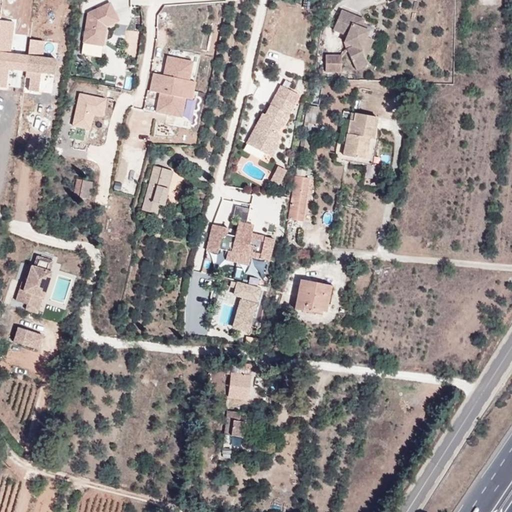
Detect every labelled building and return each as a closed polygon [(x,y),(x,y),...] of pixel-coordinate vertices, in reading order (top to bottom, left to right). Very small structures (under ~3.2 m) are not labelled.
[(118,21),(109,2),(87,12),(82,42),(104,46),(105,27),(118,21)] [(359,11),(336,2),(329,21),(343,27),(341,34),(347,36),(342,40),(346,50),(351,62),(364,57),(360,48),(356,40),(361,29),(363,23),(355,19),(359,11)] [(57,59),(13,55),(17,22),(0,19),(0,86),(8,87),(10,72),(31,74),(29,90),(43,92),(44,77),(55,78),(57,59)] [(360,48),(366,31),(361,29),(356,40),(360,48)] [(29,54),(44,55),(45,41),(30,39),(29,54)] [(346,50),(342,40),(337,48),(337,54),(346,50)] [(337,48),(321,47),(320,65),(337,65),(337,54),(337,48)] [(189,79),(192,60),(166,54),(162,75),(151,72),(147,91),(157,93),(154,111),(182,117),(186,98),(191,99),(195,80),(189,79)] [(91,130),(95,115),(103,118),(108,99),(81,92),(72,125),(91,130)] [(311,110),(309,120),(304,119),(298,152),(308,154),(318,99),(307,97),(304,109),(311,110)] [(281,133),(296,114),(280,102),(267,118),(264,117),(257,126),(261,129),(256,134),(253,131),(243,143),(259,156),(268,144),(272,147),(277,141),(274,139),(279,132),(281,133)] [(348,113),(345,113),(338,148),(362,153),(365,132),(369,133),(374,110),(350,105),(348,113)] [(304,109),(303,109),(302,119),(304,119),(309,120),(311,110),(304,109)] [(274,149),(272,147),(268,144),(259,156),(265,161),(274,149)] [(158,158),(152,156),(147,176),(153,178),(156,168),(167,172),(171,162),(158,158)] [(278,167),(271,181),(280,185),(287,171),(278,167)] [(153,178),(149,194),(157,196),(159,197),(167,172),(156,168),(153,178)] [(95,175),(83,172),(79,188),(91,191),(95,175)] [(291,185),(298,186),(302,187),(305,174),(293,172),(291,185)] [(147,176),(143,192),(149,194),(153,178),(147,176)] [(292,215),(298,186),(291,185),(285,214),(292,216),(292,215)] [(302,187),(298,186),(292,215),(298,216),(304,188),(302,187)] [(157,196),(149,194),(143,192),(140,203),(154,207),(157,196)] [(269,261),(274,237),(252,232),(254,224),(237,220),(234,235),(226,233),(228,227),(211,223),(204,250),(218,254),(219,249),(227,251),(225,259),(248,265),(250,256),(269,261)] [(37,314),(54,261),(36,255),(32,265),(29,264),(21,290),(18,289),(14,302),(26,305),(24,310),(37,314)] [(334,277),(300,270),(294,301),(313,306),(315,301),(329,305),(334,277)] [(237,282),(233,296),(241,299),(232,329),(252,335),(264,290),(237,282)] [(37,350),(42,335),(16,326),(12,342),(37,350)] [(247,394),(252,356),(229,354),(225,376),(230,377),(227,391),(247,394)] [(202,403),(195,400),(192,409),(199,412),(202,403)] [(244,404),(225,402),(223,402),(222,416),(228,417),(226,432),(239,433),(244,404)] [(222,416),(220,431),(226,432),(228,417),(222,416)]
